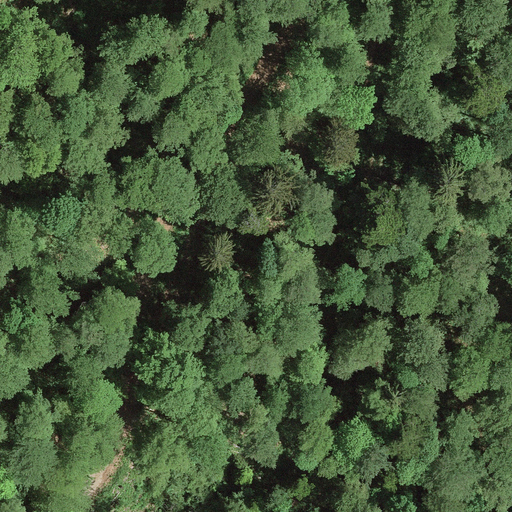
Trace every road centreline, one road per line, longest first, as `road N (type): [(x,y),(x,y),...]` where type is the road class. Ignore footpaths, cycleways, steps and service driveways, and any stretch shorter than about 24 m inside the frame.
road 1 (track): [(72,511),(112,453),(135,308),(166,225),(305,0)]
road 2 (track): [(288,511),(309,489),(324,434),(303,316),(311,247),(392,0)]
